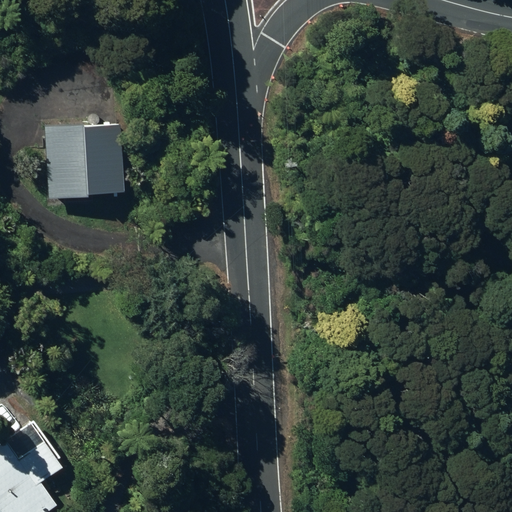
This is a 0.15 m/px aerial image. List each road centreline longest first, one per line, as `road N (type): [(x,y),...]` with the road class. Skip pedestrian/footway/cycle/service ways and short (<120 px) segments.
road 1 (tertiary): [(238,108),(260,511)]
road 2 (secondary): [(312,0),(275,38),(238,108)]
